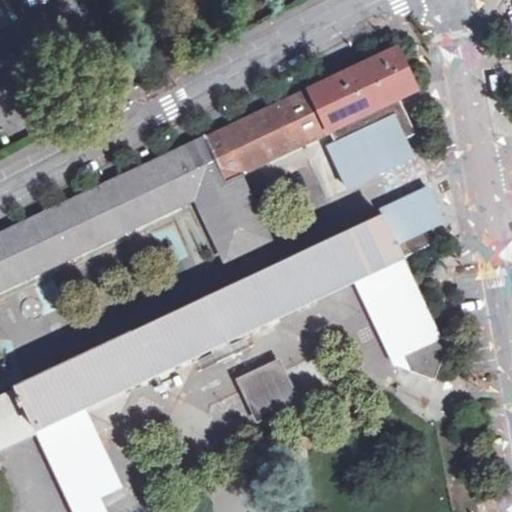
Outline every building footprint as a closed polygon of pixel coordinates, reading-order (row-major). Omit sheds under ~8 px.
[(0,290),(196,198),(224,257),(269,237),(239,171),(289,148),(290,151),(332,131),(337,142),(342,153),(334,156),(343,177),(351,173),(355,183),(414,156),(407,139),(417,134),(401,98),(417,90),(398,48),(203,139),(0,234),(0,290)] [(438,114),(443,140),(450,138),(446,113),(438,114)] [(342,153),(337,142),(329,146),(334,156),(342,153)] [(351,173),(343,177),(348,187),(355,183),(351,173)] [(0,447),(35,430),(73,511),(97,511),(92,501),(115,490),(80,412),(352,283),(392,362),(394,362),(401,379),(433,389),(445,353),(439,341),(442,340),(404,259),(440,242),(434,227),(445,222),(429,185),(395,202),(397,208),(383,214),(0,395),(0,447)] [(397,208),(395,202),(380,209),(383,214),(397,208)] [(236,378),(258,427),(299,408),(278,360),(236,378)]
